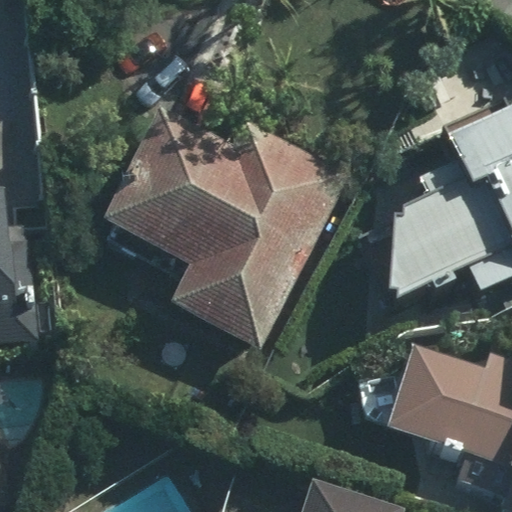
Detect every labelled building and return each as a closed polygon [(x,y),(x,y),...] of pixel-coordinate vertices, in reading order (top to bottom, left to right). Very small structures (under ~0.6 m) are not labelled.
[(378,239),(409,310),(511,259),(511,110),(453,137),(479,195),(378,239)] [(174,306),(268,353),(352,180),(258,133),(245,159),(169,121),(114,231),(192,270),(174,306)] [(9,202),(0,202),(0,352),(22,350),(9,202)] [(488,387),(419,362),(391,440),(511,482),(511,367),(497,362),(488,387)] [(388,511),(320,489),(312,511),(388,511)]
